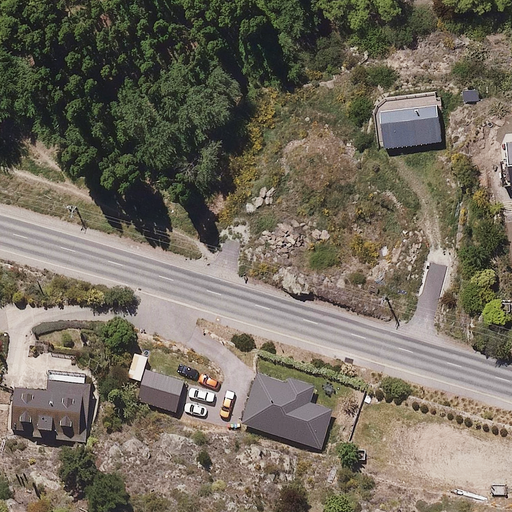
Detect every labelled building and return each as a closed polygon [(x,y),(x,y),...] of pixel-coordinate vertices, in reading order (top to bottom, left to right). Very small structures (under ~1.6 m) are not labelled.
[(438,100),(373,105),(379,144),(442,139),(438,100)] [(511,135),(507,136),(509,152),(464,156),(467,190),(511,186),(511,135)] [(184,381),(145,370),(137,401),(175,412),(184,381)] [(288,382),(256,373),(241,423),(320,449),(334,410),(310,403),(315,387),(289,378),(288,382)] [(85,434),(86,384),(54,383),(54,392),(17,391),(16,433),(85,434)]
